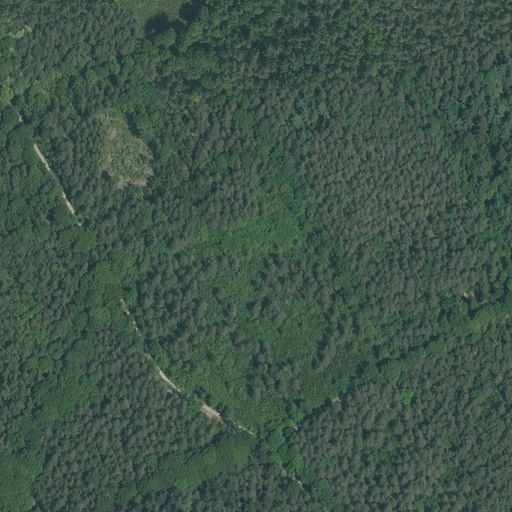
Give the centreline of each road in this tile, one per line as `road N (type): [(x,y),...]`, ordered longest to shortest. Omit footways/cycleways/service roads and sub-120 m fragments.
road 1 (track): [(511,297),(263,444)]
road 2 (track): [(111,281),(157,371),(263,444)]
road 3 (track): [(14,102),(111,281)]
road 4 (track): [(14,102),(193,47)]
road 5 (track): [(297,203),(203,42)]
road 6 (track): [(397,367),(303,212)]
road 7 (track): [(263,444),(119,511)]
